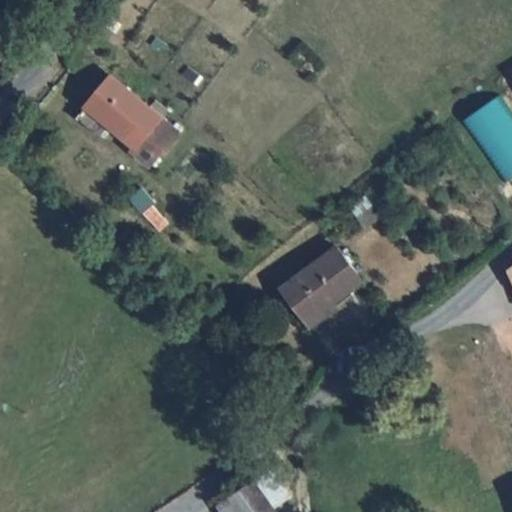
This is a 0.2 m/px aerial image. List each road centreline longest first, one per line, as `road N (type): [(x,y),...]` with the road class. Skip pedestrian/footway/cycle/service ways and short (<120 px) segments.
road 1 (unclassified): [(171,511),(511,252)]
road 2 (unclassified): [(0,114),(83,0)]
